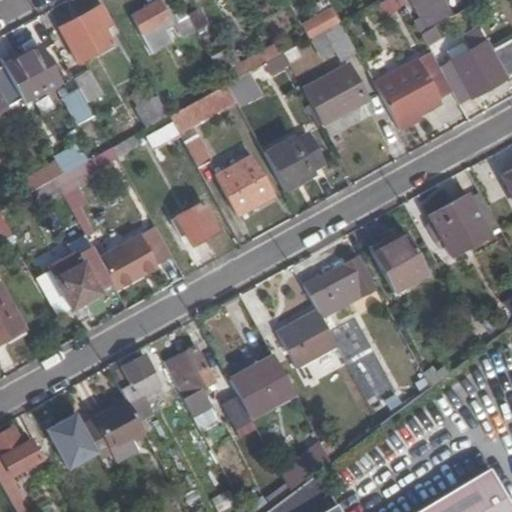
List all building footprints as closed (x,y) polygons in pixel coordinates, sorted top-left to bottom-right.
[(184,37),(195,30),(187,14),(184,10),(175,15),(166,0),(145,0),(149,7),(132,15),(153,53),(173,42),(162,22),(169,19),(171,23),(176,21),(184,37)] [(424,27),(448,14),(440,0),(419,0),(412,5),(424,27)] [(79,64),(112,46),(103,29),(111,24),(101,6),(59,28),(79,64)] [(208,24),(199,7),(187,14),(195,30),(208,24)] [(354,52),(339,24),(326,32),(335,49),(340,59),(354,52)] [(468,50),(437,67),(451,91),(455,100),(464,95),(466,97),(502,77),(511,71),(511,35),(487,50),(474,26),(460,34),(468,50)] [(335,49),(326,32),(324,29),(311,36),(322,57),(335,49)] [(227,47),(222,37),(204,47),(210,57),(227,47)] [(275,42),(240,61),(231,45),(227,47),(210,57),(218,72),(224,84),(231,80),(248,71),(264,62),(281,53),(275,42)] [(36,47),(3,66),(20,96),(22,101),(56,82),(36,47)] [(451,91),(437,67),(428,51),(371,83),(397,130),(411,122),(409,119),(439,103),(436,98),(451,91)] [(270,72),(287,63),(281,53),(264,62),(270,72)] [(3,106),(20,96),(3,66),(0,67),(0,109),(3,107),(3,106)] [(346,66),(302,91),(321,124),(365,100),(346,66)] [(88,71),(73,79),(86,103),(101,95),(88,71)] [(261,95),(248,71),(231,80),(224,84),(234,101),(235,103),(237,107),(261,95)] [(190,125),(234,101),(224,84),(167,115),(195,167),(209,160),(190,125)] [(133,108),(144,128),(167,115),(156,96),(147,101),(140,90),(131,96),(136,106),(133,108)] [(290,138),(262,153),(282,190),(310,174),(309,170),(321,163),(306,134),(293,142),(290,138)] [(135,146),(130,136),(110,147),(115,157),(135,146)] [(94,169),(115,157),(110,147),(88,159),(94,169)] [(76,166),(67,149),(53,157),(62,174),(76,166)] [(271,195),(250,156),(214,175),(235,214),(271,195)] [(18,184),(24,194),(30,191),(53,179),(55,178),(48,167),(18,184)] [(511,191),(511,170),(503,175),(511,191)] [(38,204),(60,192),(53,179),(30,191),(38,204)] [(449,255),(498,227),(478,192),(466,199),(464,195),(427,216),(449,255)] [(216,231),(201,203),(169,221),(178,237),(185,233),(191,245),(216,231)] [(87,223),(79,227),(91,247),(92,249),(99,245),(87,223)] [(154,227),(133,239),(142,254),(135,259),(142,272),(155,265),(152,260),(168,252),(154,227)] [(425,273),(402,232),(368,251),(391,291),(425,273)] [(133,239),(100,257),(116,286),(142,272),(135,259),(142,254),(133,239)] [(91,247),(76,256),(81,263),(94,288),(109,280),(97,258),(92,249),(91,247)] [(156,262),(169,285),(183,278),(170,255),(156,262)] [(319,319),(374,289),(356,255),(301,285),(314,309),(319,319)] [(109,280),(113,288),(116,286),(100,257),(97,258),(109,280)] [(94,288),(81,263),(52,279),(68,309),(97,293),(94,288)] [(0,339),(21,328),(0,290),(0,339)] [(294,368),(334,346),(319,319),(314,309),(274,332),(294,368)] [(184,396),(180,398),(190,416),(206,406),(201,397),(208,393),(204,386),(212,381),(193,347),(165,363),(184,396)] [(121,366),(118,360),(106,367),(126,402),(142,432),(150,428),(143,415),(153,410),(149,402),(164,394),(142,354),(121,366)] [(271,355),(227,379),(247,414),(291,390),(271,355)] [(400,383),(412,398),(425,389),(413,372),(400,383)] [(130,442),(143,435),(142,432),(126,402),(81,426),(99,458),(111,452),(116,460),(135,450),(130,442)] [(27,440),(18,445),(9,429),(0,434),(0,488),(4,496),(13,511),(25,511),(7,477),(38,460),(27,440)] [(252,458),(266,450),(257,433),(243,440),(252,458)] [(321,445),(280,474),(283,481),(284,482),(289,491),(314,472),(330,460),(321,445)] [(280,474),(269,455),(254,463),(269,488),(283,481),(280,474)] [(511,511),(511,509),(487,468),(412,511),(511,511)] [(338,511),(314,472),(289,491),(271,505),(261,511),(338,511)] [(265,496),(271,505),(289,491),(284,482),(265,496)] [(223,511),(239,504),(231,490),(213,500),(220,511),(223,511)]
